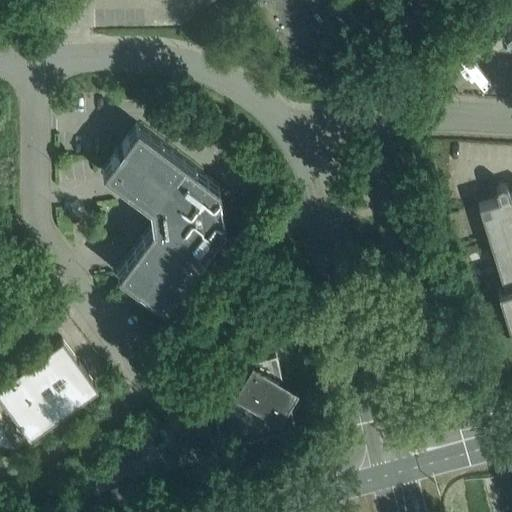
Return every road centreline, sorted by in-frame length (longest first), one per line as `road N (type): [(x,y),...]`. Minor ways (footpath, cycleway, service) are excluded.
road 1 (unclassified): [(150,385),(40,227),(38,59)]
road 2 (unclassified): [(296,140),(234,85),(183,65),(38,59)]
road 3 (unclassified): [(358,352),(296,140)]
road 4 (unclassified): [(296,140),(378,111),(511,120)]
road 5 (unclassified): [(358,352),(373,484)]
road 6 (unclassified): [(404,476),(358,352)]
